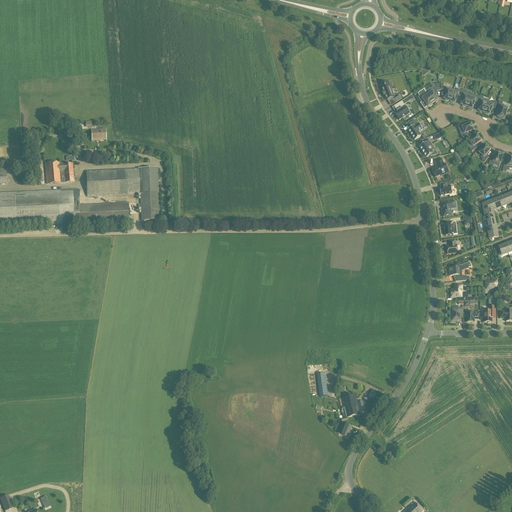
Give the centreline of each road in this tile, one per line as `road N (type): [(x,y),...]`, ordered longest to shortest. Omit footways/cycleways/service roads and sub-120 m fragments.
road 1 (unclassified): [(423,219),(317,231),(0,235)]
road 2 (unclassified): [(423,219),(411,169),(366,102),(362,33)]
road 3 (unclassified): [(350,487),(351,464),(409,379),(428,331)]
road 4 (primary): [(379,23),(511,51)]
